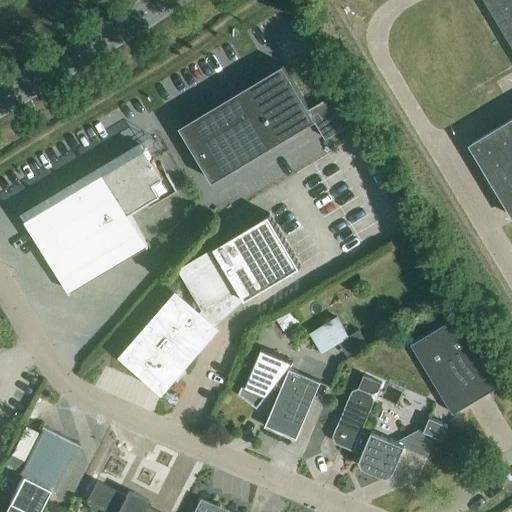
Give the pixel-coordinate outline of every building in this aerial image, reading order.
[(511,116),(470,142),(511,212),(511,0),(486,0),(511,42),(511,116)] [(179,126),(212,181),(314,120),(325,139),(351,124),(333,95),(310,109),(283,64),(179,126)] [(25,219),(36,237),(67,289),(147,242),(129,213),(175,186),(167,174),(163,177),(145,148),(25,219)] [(205,310),(239,290),(246,300),(253,296),(295,270),(276,239),(266,245),(253,224),(225,241),(179,269),(183,276),(198,300),(192,307),(177,294),(125,355),(163,387),(184,363),(185,365),(193,356),(191,354),(215,327),(205,318),(208,315),(205,310)] [(293,310),(277,319),(284,331),(300,321),(293,310)] [(411,344),(453,414),(502,384),(460,314),(411,344)] [(327,323),(339,342),(348,336),(336,317),(327,323)] [(257,408),(276,384),(288,368),(293,361),(261,348),(245,387),(243,385),(239,393),(242,395),(241,395),(257,408)] [(288,368),(276,384),(281,388),(265,427),(297,440),(321,382),(288,368)] [(359,387),(352,390),(333,436),(335,443),(362,454),(359,461),(362,467),(386,478),(392,475),(405,445),(371,431),(371,433),(362,430),(375,400),(373,393),(379,391),(382,383),(364,375),(359,387)] [(423,431),(437,437),(442,439),(448,425),(429,417),(423,431)] [(2,466),(23,476),(9,503),(10,504),(6,511),(39,511),(50,490),(53,492),(77,444),(44,427),(25,463),(8,454),(2,466)] [(157,511),(147,507),(149,501),(138,496),(128,490),(125,496),(96,481),(86,503),(103,511),(157,511)] [(230,511),(200,499),(192,511),(230,511)]
